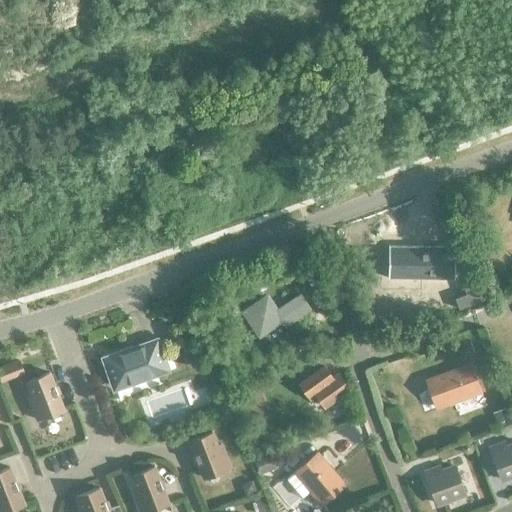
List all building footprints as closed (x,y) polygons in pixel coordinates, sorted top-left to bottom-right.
[(390,250),(390,281),(457,274),(457,253),(390,250)] [(279,320),(284,327),(308,309),(300,297),(277,313),(267,299),(245,314),(260,334),(279,320)] [(313,311),(312,320),(324,322),(335,324),(336,316),(333,315),(334,312),(327,311),(326,314),(325,313),(313,311)] [(104,360),(114,388),(165,370),(155,342),(104,360)] [(18,361),(0,368),(0,380),(1,382),(23,374),(18,361)] [(434,408),(479,392),(470,366),(425,383),(434,408)] [(347,391),(336,376),(331,380),(322,368),(298,386),(309,401),(315,397),(323,409),(347,391)] [(27,396),(35,417),(37,421),(63,411),(48,373),(26,382),(31,395),(27,396)] [(141,422),(174,415),(171,399),(138,406),(141,422)] [(502,407),(490,411),(494,422),(506,417),(502,407)] [(262,423),(245,429),(254,453),(270,446),(262,423)] [(188,441),(203,479),(229,469),(220,444),(216,446),(211,433),(188,441)] [(480,435),(473,438),(476,446),(483,443),(480,435)] [(461,443),(459,447),(461,452),(465,454),(470,453),(472,448),(470,444),(466,441),(461,443)] [(501,481),(511,477),(511,445),(505,448),(503,444),(490,449),(501,481)] [(268,451),(250,458),(256,474),(275,467),(268,451)] [(340,487),(316,456),(287,480),(301,498),(310,491),(320,503),(340,487)] [(132,490),(140,511),(147,511),(167,504),(153,467),(131,476),(136,489),(132,490)] [(436,505),(464,495),(454,467),(440,472),(438,468),(424,473),(436,505)] [(0,471),(0,511),(5,511),(23,505),(9,468),(0,471)] [(249,479),(238,483),(242,495),(254,490),(249,479)] [(77,511),(119,511),(117,506),(106,510),(98,488),(76,497),(81,510),(77,511)] [(260,498),(249,502),(252,511),(257,511),(264,510),(260,498)]
